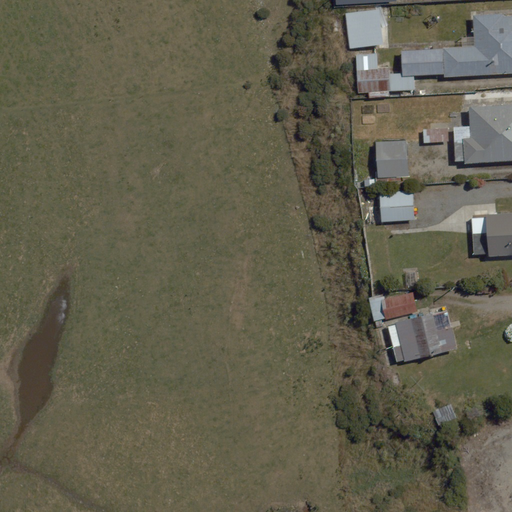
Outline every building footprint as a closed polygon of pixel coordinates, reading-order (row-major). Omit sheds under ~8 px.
[(383,44),(379,10),(346,14),(350,48),(383,44)] [(401,50),(402,77),(511,71),(511,14),(474,17),(476,47),(401,50)] [(358,93),(415,89),(414,73),(389,75),(388,67),(378,68),(377,52),(355,54),(358,93)] [(511,103),(469,107),(471,138),(463,139),(465,164),(511,159),(511,103)] [(407,141),(377,142),(378,178),(408,177),(407,141)] [(414,189),(380,191),(382,222),(415,220),(414,189)] [(511,213),(472,216),(473,234),(487,233),(489,258),(511,255),(511,213)] [(416,310),(412,292),(385,299),(384,294),(371,297),(377,320),(416,310)] [(388,326),(397,364),(457,349),(448,311),(388,326)] [(457,419),(451,404),(433,411),(439,426),(457,419)]
